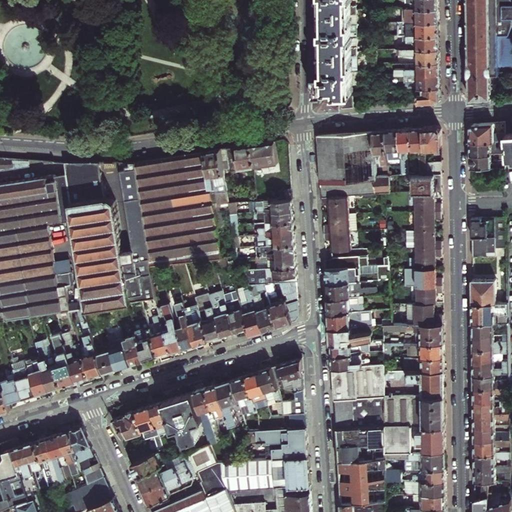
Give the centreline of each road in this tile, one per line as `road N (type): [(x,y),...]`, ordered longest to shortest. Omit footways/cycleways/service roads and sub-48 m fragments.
road 1 (residential): [(456,201),(461,511)]
road 2 (residential): [(0,143),(108,150),(306,124)]
road 3 (residential): [(316,329),(88,401)]
road 4 (residential): [(306,124),(316,329)]
road 5 (residential): [(327,511),(316,329)]
road 6 (residential): [(306,124),(455,112)]
road 7 (residential): [(306,124),(303,0)]
road 8 (residential): [(88,401),(137,511)]
